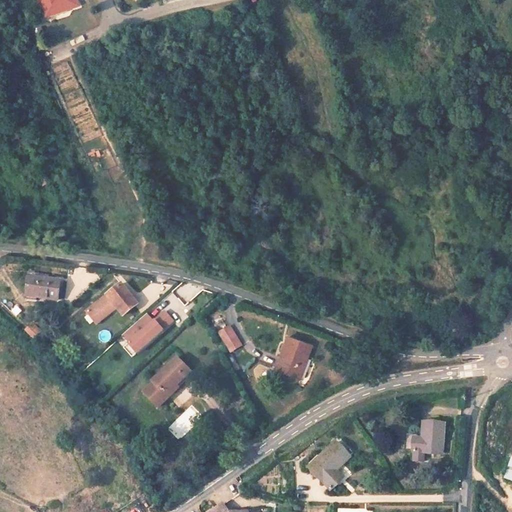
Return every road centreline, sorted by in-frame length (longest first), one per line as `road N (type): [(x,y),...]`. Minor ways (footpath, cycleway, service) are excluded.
road 1 (residential): [(494,354),(411,355),(163,274),(0,252)]
road 2 (tertiary): [(492,365),(406,378),(327,407),(179,511)]
road 3 (residential): [(499,373),(474,417),(465,511)]
